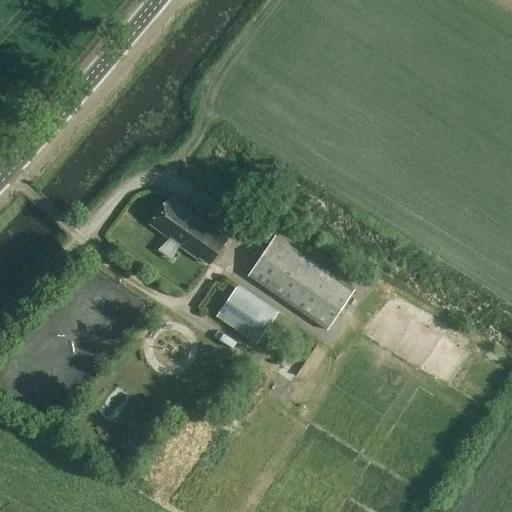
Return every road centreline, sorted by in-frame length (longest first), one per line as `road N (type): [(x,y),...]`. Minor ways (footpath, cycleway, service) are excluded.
road 1 (track): [(0,316),(137,182),(169,180),(236,223)]
road 2 (tertiary): [(0,185),(161,0)]
